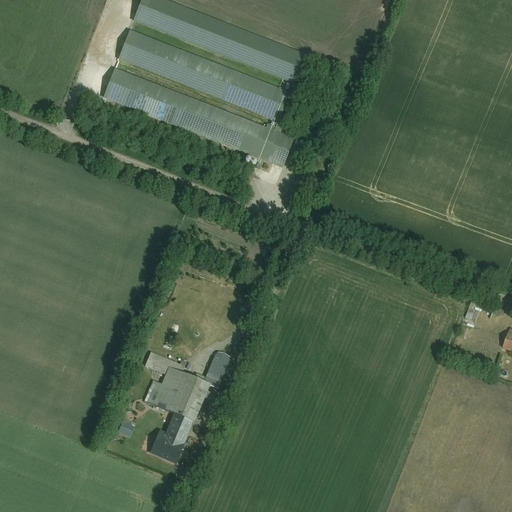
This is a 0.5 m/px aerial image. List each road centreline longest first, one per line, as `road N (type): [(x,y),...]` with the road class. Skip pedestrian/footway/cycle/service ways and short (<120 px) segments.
road 1 (unclassified): [(0,106),(297,221)]
road 2 (unclassified): [(297,221),(176,511)]
road 3 (track): [(394,0),(297,221)]
road 4 (unclassified): [(297,221),(511,298)]
